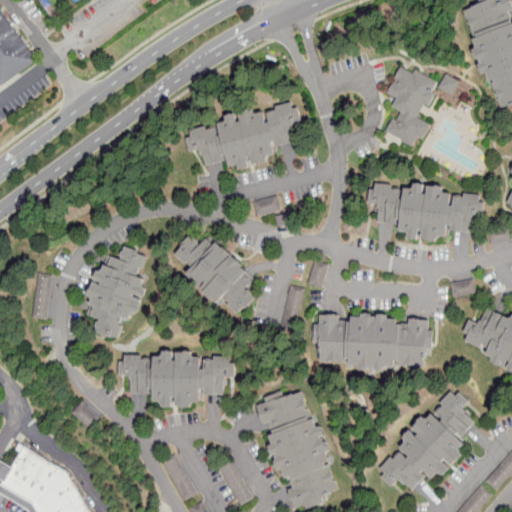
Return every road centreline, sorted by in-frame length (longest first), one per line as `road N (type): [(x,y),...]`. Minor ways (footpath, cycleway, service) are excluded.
road 1 (primary): [(0,211),(170,85),(250,35),(328,0)]
road 2 (primary): [(243,0),(141,62),(0,168)]
